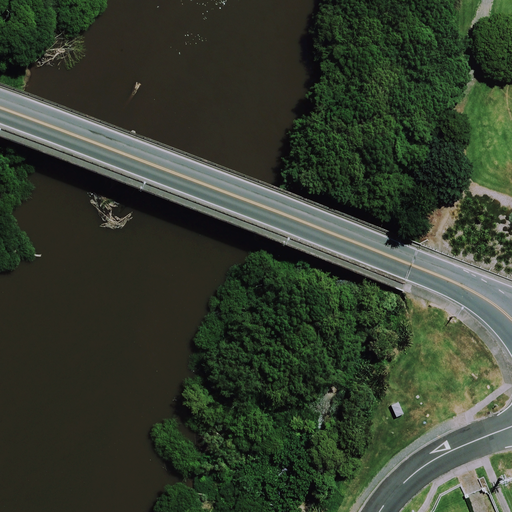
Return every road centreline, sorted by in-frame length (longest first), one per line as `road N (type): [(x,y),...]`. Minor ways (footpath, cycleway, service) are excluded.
road 1 (tertiary): [(0,108),(475,290)]
road 2 (residential): [(380,511),(437,458),(511,426)]
